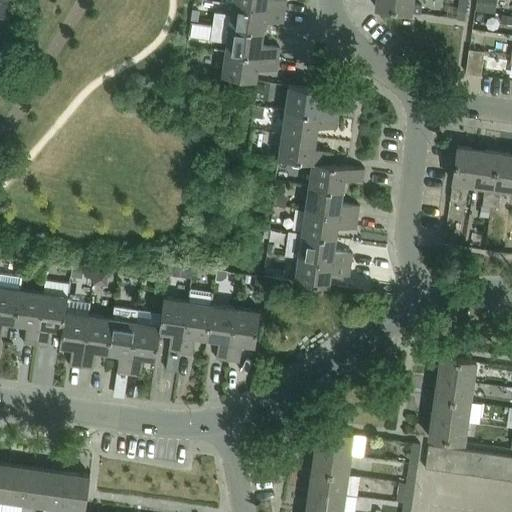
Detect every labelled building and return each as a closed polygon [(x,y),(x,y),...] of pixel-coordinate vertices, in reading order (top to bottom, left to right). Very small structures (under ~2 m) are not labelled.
[(0,0),(0,16),(7,17),(10,0),(0,0)] [(230,0),(230,5),(284,12),(285,0),(230,0)] [(412,3),(411,0),(374,0),(374,6),(419,12),(421,4),(412,3)] [(464,18),(466,0),(458,0),(456,17),(464,18)] [(282,22),(284,12),(230,5),(229,15),(213,13),(211,26),(261,34),(264,19),(282,22)] [(260,43),(261,34),(211,26),(209,40),(225,43),(223,52),(276,60),(278,46),(260,43)] [(479,74),(483,52),(483,50),(469,48),(465,72),(479,74)] [(275,69),(276,60),(223,52),(220,75),(255,80),(257,66),(275,69)] [(337,118),(339,104),(320,102),(322,89),(287,84),(283,110),(337,118)] [(317,125),(335,127),(337,118),(283,110),(279,134),(315,139),(317,125)] [(313,150),(315,139),(279,134),(276,156),(310,161),(330,163),(332,152),(313,150)] [(246,154),(268,157),(270,140),(248,138),(246,154)] [(473,184),(478,147),(457,144),(449,199),(458,200),(460,186),(458,186),(459,182),(473,184)] [(489,205),(498,150),(478,147),(473,184),(485,186),(485,189),(483,189),(481,204),(489,205)] [(511,190),(511,188),(511,152),(498,150),(489,205),(497,206),(499,191),(498,191),(498,188),(511,190)] [(342,191),(344,177),(362,180),(364,168),(330,163),(310,161),(306,186),(342,191)] [(358,204),(341,202),(342,191),(306,186),(303,209),(357,217),(358,204)] [(335,237),(337,225),(355,227),(357,217),(303,209),(300,233),(335,237)] [(352,252),(335,249),(333,249),(335,237),(300,233),(296,256),(350,264),(352,252)] [(330,272),(335,273),(348,275),(350,264),(296,256),(293,279),(328,285),(330,272)] [(19,287),(20,288),(21,276),(0,272),(0,332),(2,320),(14,322),(19,287)] [(35,344),(43,291),(20,288),(19,287),(14,322),(26,323),(23,342),(35,344)] [(205,337),(210,302),(212,290),(189,287),(187,299),(179,352),(191,354),(193,335),(205,337)] [(61,329),(64,310),(66,294),(43,291),(35,344),(47,345),(49,327),(61,329)] [(177,370),(179,352),(187,299),(163,295),(161,312),(158,331),(170,332),(165,368),(177,370)] [(227,359),(235,306),(210,302),(205,337),(218,339),(215,358),(227,359)] [(127,373),(135,320),(137,308),(113,305),(112,317),(107,351),(119,353),(116,371),(127,373)] [(253,344),(258,309),(235,306),(227,359),(238,361),(241,342),(253,344)] [(155,358),(158,331),(161,312),(137,308),(135,320),(127,373),(139,375),(142,356),(155,358)] [(80,366),(87,313),(64,310),(61,329),(59,344),(71,346),(69,364),(80,366)] [(107,351),(112,317),(87,313),(80,366),(92,368),(94,349),(107,351)] [(458,330),(456,341),(456,345),(474,348),(476,332),(458,330)] [(472,381),(475,360),(439,355),(436,376),(472,381)] [(469,401),(472,381),(436,376),(433,395),(469,401)] [(466,421),(469,401),(433,395),(430,415),(466,421)] [(463,440),(466,421),(430,415),(427,435),(463,440)] [(351,454),(354,433),(316,428),(313,449),(351,454)] [(416,464),(419,442),(411,441),(408,462),(416,464)] [(435,468),(439,445),(427,443),(423,466),(435,468)] [(447,470),(451,447),(439,445),(435,468),(447,470)] [(459,472),(463,448),(451,447),(447,470),(459,472)] [(471,473),(474,450),(463,448),(459,472),(471,473)] [(348,473),(351,454),(313,449),(311,468),(348,473)] [(483,475),(486,452),(474,450),(471,473),(483,475)] [(495,477),(498,453),(486,452),(483,475),(495,477)] [(507,478),(510,455),(498,453),(495,477),(507,478)] [(414,482),(416,464),(408,462),(406,481),(414,482)] [(23,501),(28,465),(8,463),(3,498),(23,501)] [(43,504),(48,468),(28,465),(23,501),(43,504)] [(63,506),(68,471),(48,468),(43,504),(63,506)] [(345,493),(348,473),(311,468),(308,488),(345,493)] [(84,509),(89,474),(68,471),(63,506),(84,509)] [(411,503),(414,482),(406,481),(399,480),(396,501),(403,502),(411,503)] [(335,511),(342,511),(345,493),(308,488),(305,508),(335,511)] [(409,511),(411,503),(403,502),(401,511),(409,511)]
